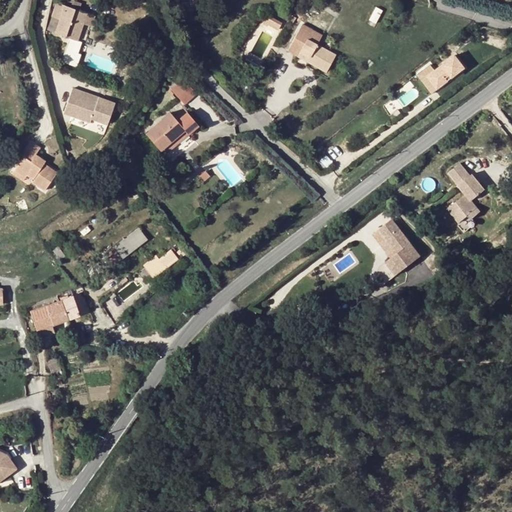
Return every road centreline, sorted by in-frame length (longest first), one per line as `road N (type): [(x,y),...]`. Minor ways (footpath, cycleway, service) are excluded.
road 1 (tertiary): [(337,201),(169,354),(70,497)]
road 2 (residential): [(160,0),(194,61),(337,201)]
road 3 (tertiary): [(511,68),(337,201)]
road 4 (residential): [(0,407),(30,401),(41,410),(55,481),(70,497)]
